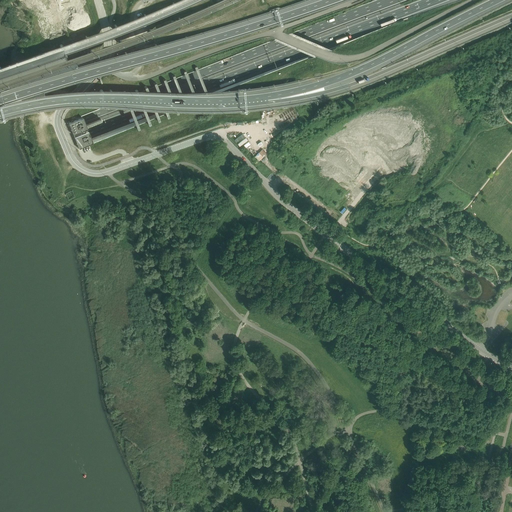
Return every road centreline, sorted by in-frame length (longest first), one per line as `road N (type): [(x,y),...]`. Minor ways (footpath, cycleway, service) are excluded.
road 1 (unclassified): [(511,366),(297,213),(221,138),(100,173),(75,164),(56,118),(106,59),(110,40),(98,0)]
road 2 (motorway): [(0,173),(438,0)]
road 3 (motorway): [(397,0),(0,157)]
road 4 (motorway): [(328,0),(0,96)]
road 5 (motorway): [(0,108),(70,96),(265,96)]
road 6 (motorway): [(265,96),(348,85),(511,16)]
road 7 (motorway): [(265,96),(359,69),(500,0)]
